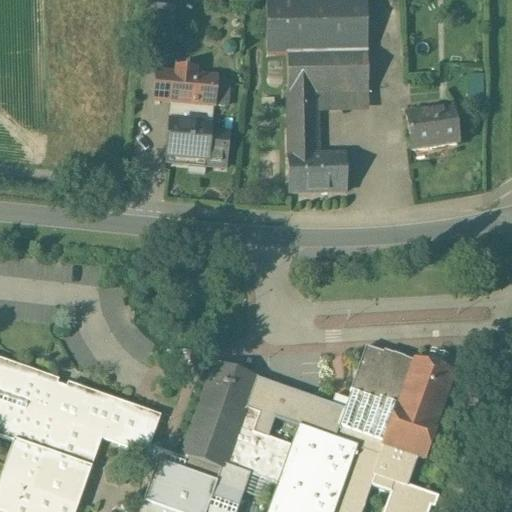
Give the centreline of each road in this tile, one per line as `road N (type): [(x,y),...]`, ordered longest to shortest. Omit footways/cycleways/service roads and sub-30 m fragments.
road 1 (tertiary): [(0,207),(302,238),(442,229),(511,214)]
road 2 (unclassified): [(511,332),(450,511)]
